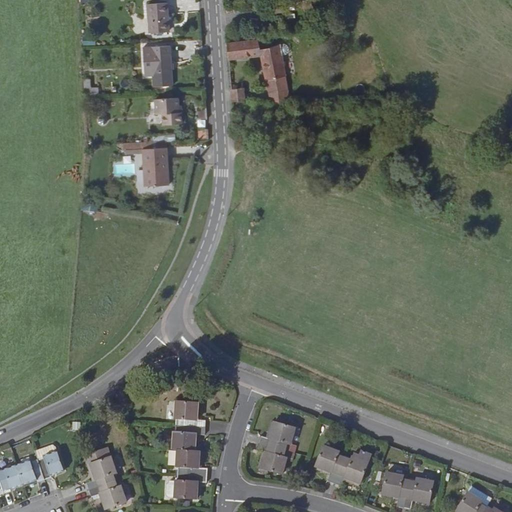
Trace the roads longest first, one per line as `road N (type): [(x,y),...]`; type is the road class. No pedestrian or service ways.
road 1 (unclassified): [(174,323),(218,203),(209,0)]
road 2 (tertiary): [(255,381),(511,482)]
road 3 (tertiary): [(0,435),(71,403),(174,323)]
